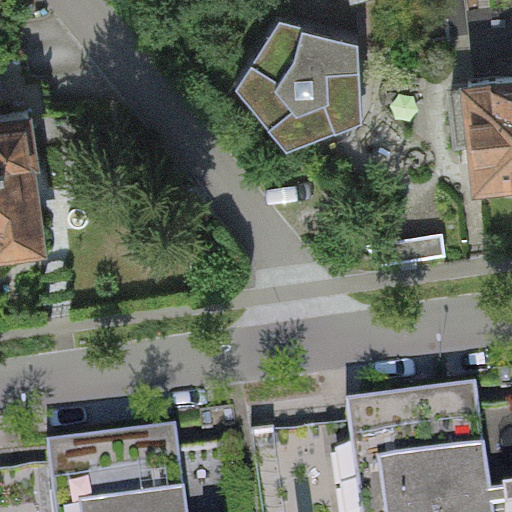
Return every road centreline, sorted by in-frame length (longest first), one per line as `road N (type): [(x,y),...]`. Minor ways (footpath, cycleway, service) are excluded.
road 1 (residential): [(74,0),(236,198),(328,345)]
road 2 (residential): [(0,392),(328,345)]
road 3 (residential): [(328,345),(511,323)]
